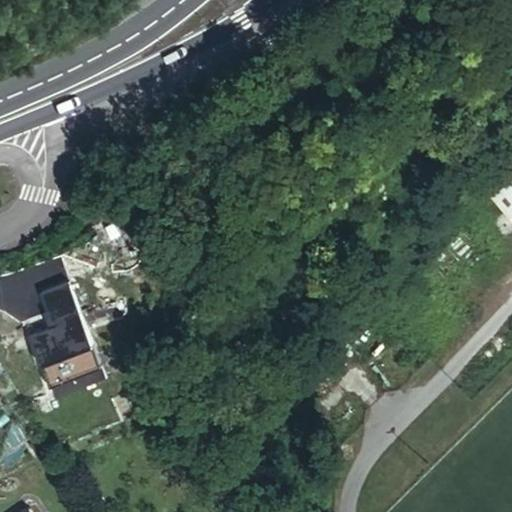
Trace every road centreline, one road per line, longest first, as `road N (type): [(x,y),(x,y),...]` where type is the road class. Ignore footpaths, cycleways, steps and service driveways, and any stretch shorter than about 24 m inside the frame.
road 1 (primary): [(61,109),(221,34),(273,0)]
road 2 (primary): [(185,0),(120,46),(0,104)]
road 3 (residential): [(7,226),(51,195),(61,109)]
